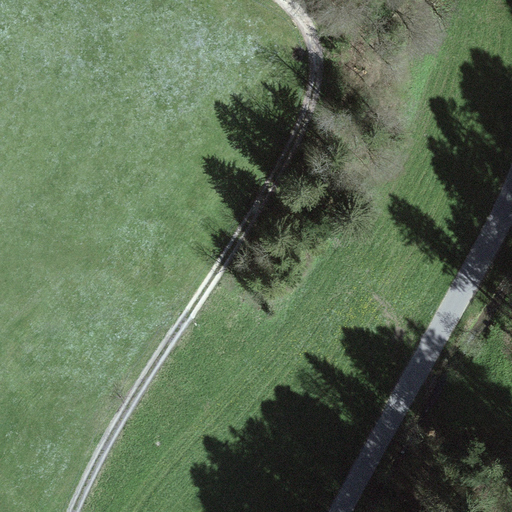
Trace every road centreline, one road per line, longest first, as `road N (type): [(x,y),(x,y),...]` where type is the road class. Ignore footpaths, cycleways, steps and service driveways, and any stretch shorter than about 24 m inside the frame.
road 1 (track): [(74,511),(131,406),(260,209),(309,109),(314,49),(284,0)]
road 2 (tertiary): [(511,194),(342,511)]
